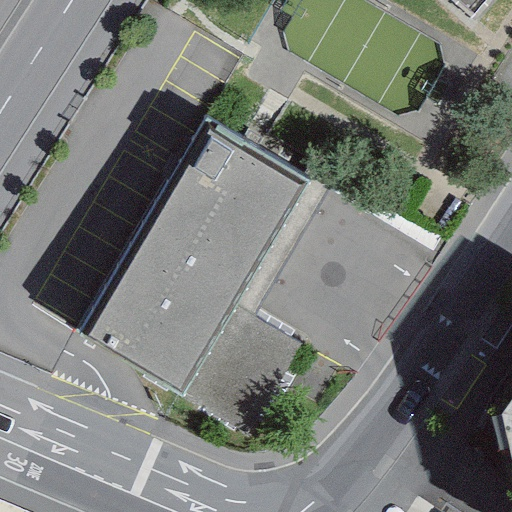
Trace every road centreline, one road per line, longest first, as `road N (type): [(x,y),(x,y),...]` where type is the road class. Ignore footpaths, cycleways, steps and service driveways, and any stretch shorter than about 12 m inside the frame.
road 1 (residential): [(289,511),(315,501),(357,461),(511,222)]
road 2 (residential): [(0,422),(219,511)]
road 3 (primary): [(0,114),(73,0)]
